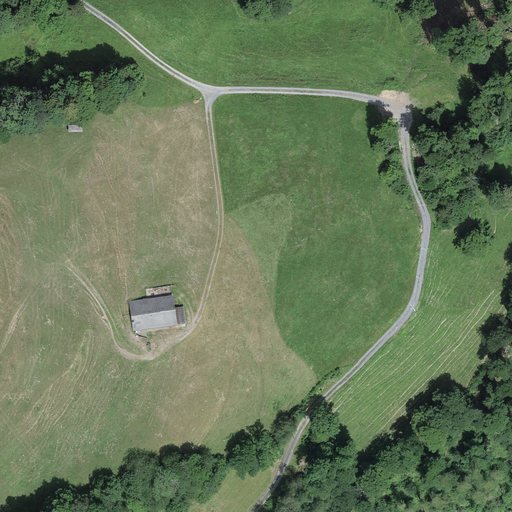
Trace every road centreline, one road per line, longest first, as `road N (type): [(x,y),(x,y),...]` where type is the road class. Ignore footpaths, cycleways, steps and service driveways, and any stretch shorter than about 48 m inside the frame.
road 1 (track): [(253,511),(309,415),(417,294),(426,234),(400,107),(328,92),(208,92),(77,0)]
road 2 (track): [(136,355),(174,335),(204,296),(219,243),(208,92)]
